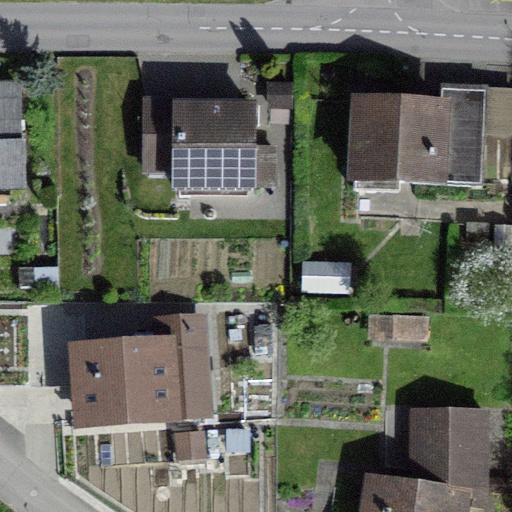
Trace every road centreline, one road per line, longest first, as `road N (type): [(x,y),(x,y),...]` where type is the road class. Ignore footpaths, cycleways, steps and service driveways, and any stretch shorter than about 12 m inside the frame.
road 1 (residential): [(364,24),(0,19)]
road 2 (residential): [(511,37),(364,24)]
